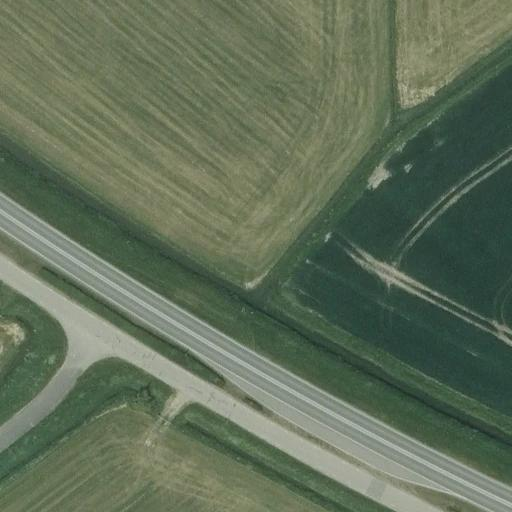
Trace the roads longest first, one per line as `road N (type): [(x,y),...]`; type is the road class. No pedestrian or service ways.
road 1 (trunk): [(511,501),(254,373),(0,205)]
road 2 (unclassified): [(419,511),(96,329)]
road 3 (track): [(511,72),(380,169)]
road 4 (unclassified): [(0,445),(52,401),(96,329)]
